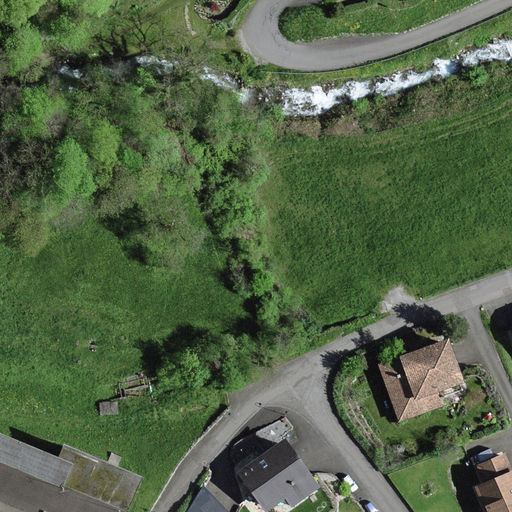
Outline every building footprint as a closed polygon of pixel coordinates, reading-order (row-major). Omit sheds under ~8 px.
[(465,381),(451,340),(421,350),(382,363),(401,417),(444,402),(439,389),(465,381)] [(0,511),(125,511),(140,475),(67,448),(63,461),(0,435),(0,511)] [(320,484),(289,440),(245,470),(270,506),(288,494),(294,502),(320,484)] [(511,511),(511,466),(507,455),(479,466),(487,483),(479,487),(489,511),(511,511)] [(229,511),(211,493),(198,511),(229,511)]
